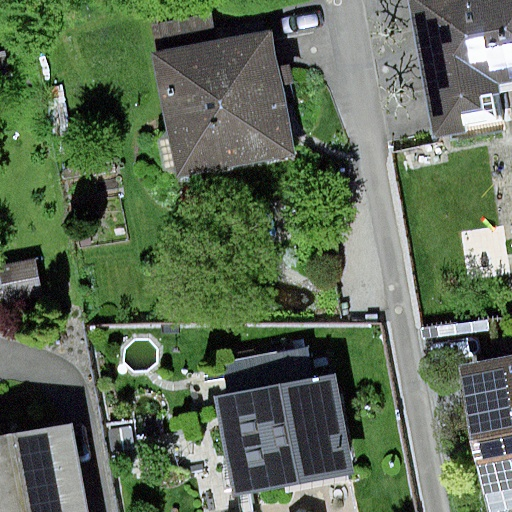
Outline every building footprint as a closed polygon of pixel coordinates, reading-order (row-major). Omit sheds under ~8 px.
[(511,0),(394,0),(414,136),(502,124),(498,90),(511,87),(511,0)] [(258,40),(142,56),(160,181),(276,165),(258,40)] [(511,360),(452,369),(473,511),(505,511),(511,511),(511,360)] [(316,362),(197,379),(214,495),(333,477),(316,362)] [(71,511),(57,427),(0,436),(0,511),(71,511)]
